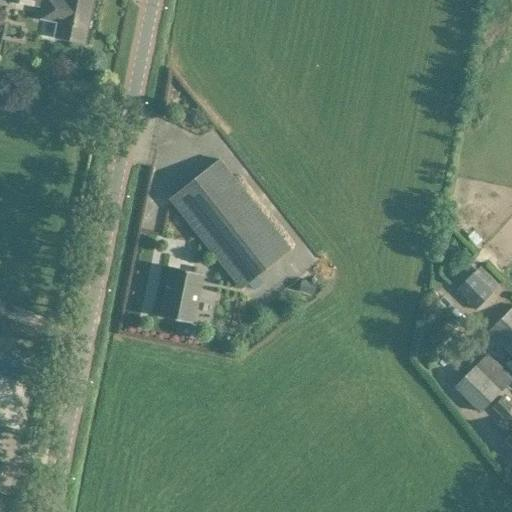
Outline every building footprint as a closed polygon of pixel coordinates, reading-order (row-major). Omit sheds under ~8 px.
[(43,0),(40,19),(58,23),(56,37),(85,43),(93,0),(43,0)] [(170,199),(241,289),(291,249),(220,159),(170,199)] [(476,310),(493,293),(501,285),(481,265),(473,273),(456,290),(476,310)] [(172,267),(160,315),(194,323),(206,275),(172,267)] [(301,280),(299,289),(313,292),(316,284),(301,280)] [(435,292),(430,295),(436,302),(440,298),(435,292)] [(511,308),(488,332),(511,356),(511,308)] [(455,386),(480,412),(511,380),(511,378),(488,354),(455,386)] [(511,405),(503,396),(493,406),(511,425),(511,432),(505,440),(511,446),(511,405)]
